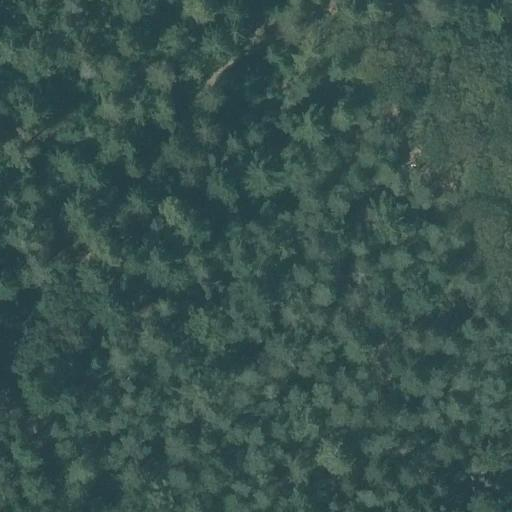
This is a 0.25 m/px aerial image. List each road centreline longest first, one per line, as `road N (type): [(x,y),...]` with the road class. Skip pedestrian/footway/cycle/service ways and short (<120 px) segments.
road 1 (track): [(321,0),(255,19),(193,74),(117,175),(0,361)]
road 2 (track): [(314,1),(511,300)]
road 3 (track): [(511,384),(318,511)]
